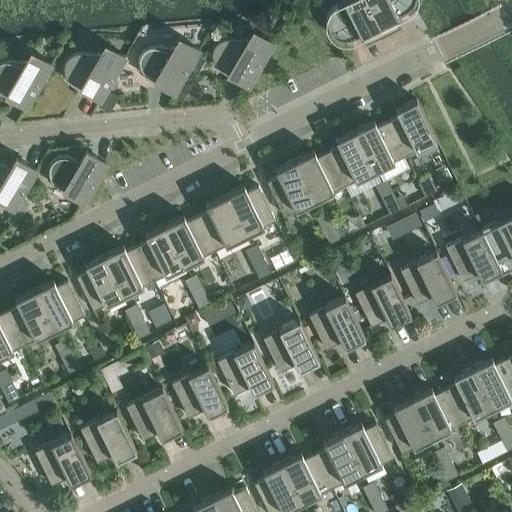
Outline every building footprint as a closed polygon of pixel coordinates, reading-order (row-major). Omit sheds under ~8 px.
[(367,0),(344,0),(337,4),(333,6),(331,9),(328,12),(327,15),(326,19),(326,22),(327,26),(328,30),(330,33),(333,36),(336,38),(339,39),(343,40),(346,40),(350,40),(354,38),(361,35),(364,41),(383,32),(367,0)] [(367,0),(383,32),(402,22),(399,16),(406,12),(409,10),(412,8),(414,5),(416,1),(416,0),(367,0)] [(216,44),(215,46),(214,47),(213,50),(212,53),(212,56),(212,58),(213,59),(213,61),(214,63),(215,65),(217,67),(219,68),(248,85),(273,42),(229,39),(227,39),(225,39),(223,39),(220,41),(219,42),(217,43),(216,44)] [(138,58),(138,61),(138,62),(138,64),(138,66),(139,67),(139,69),(141,71),(142,73),(143,74),(145,75),(146,76),(174,92),(186,72),(195,56),(200,49),(155,46),(153,46),(151,46),(149,47),(148,47),(146,48),(144,49),(142,51),(141,53),(139,56),(139,57),(138,58)] [(65,75),(66,76),(67,78),(68,80),(70,82),(72,83),(100,99),(126,56),(80,53),(78,53),(76,53),(75,54),(74,54),(72,55),(69,58),(68,59),(67,60),(66,61),(65,63),(65,64),(65,65),(64,67),(64,69),(64,70),(64,72),(65,75)] [(195,56),(186,72),(193,75),(196,70),(199,72),(205,62),(195,56)] [(0,91),(26,106),(52,63),(7,60),(5,60),(3,60),(1,61),(0,61),(0,91)] [(191,89),(180,90),(180,101),(192,101),(191,89)] [(108,90),(99,106),(109,112),(118,96),(108,90)] [(399,115),(388,121),(405,155),(436,139),(416,98),(396,109),(397,111),(397,110),(399,115)] [(374,119),(355,129),(375,170),(405,155),(388,121),(377,126),(375,121),(374,119)] [(339,145),(328,150),(345,185),(375,170),(355,129),(335,138),(336,140),(337,140),(339,145)] [(314,149),(294,159),(315,200),(345,185),(328,150),(317,156),(314,151),(315,151),(314,149)] [(47,168),(47,170),(47,171),(47,174),(48,176),(48,178),(49,179),(50,181),(52,182),(53,183),(54,185),(83,202),(106,163),(86,151),(79,162),(70,157),(68,156),(67,156),(64,155),(61,155),(60,155),(58,156),(56,157),(54,158),(52,159),(51,160),(50,162),(49,164),(48,166),(47,168)] [(0,200),(13,208),(36,170),(16,158),(10,169),(1,164),(0,163),(0,200)] [(315,200),(294,159),(275,168),(276,170),(279,175),(267,181),(284,215),(295,209),(296,209),(315,200)] [(430,176),(418,181),(425,196),(437,190),(430,176)] [(375,185),(382,199),(394,193),(387,179),(375,185)] [(244,184),(224,194),(245,234),(264,225),(275,219),(258,185),(247,191),(244,186),(245,186),(244,184)] [(394,193),(382,199),(389,214),(401,208),(394,193)] [(209,209),(198,215),(215,249),(245,234),(224,194),(205,203),(206,205),(209,209)] [(433,203),(419,210),(424,220),(439,213),(433,203)] [(315,215),(322,229),(334,223),(327,209),(315,215)] [(415,212),(402,218),(409,231),(421,225),(415,212)] [(511,212),(480,228),(497,262),(499,262),(511,254),(511,212)] [(183,214),(164,223),(184,264),(215,249),(198,215),(186,221),(184,216),(183,214)] [(149,239),(137,245),(154,279),(184,264),(164,223),(145,233),(146,235),(149,239)] [(334,223),(322,229),(329,243),(341,238),(334,223)] [(497,262),(480,228),(461,237),(461,238),(446,245),(463,280),(478,272),(481,278),(502,268),(501,266),(499,262),(497,262)] [(123,244),(104,253),(124,294),(154,279),(137,245),(126,250),(124,246),(123,244)] [(245,249),(252,264),(264,258),(256,244),(245,249)] [(456,291),(436,250),(415,260),(416,260),(400,268),(417,302),(433,294),(436,301),(456,291)] [(124,294),(104,253),(85,263),(86,265),(88,269),(77,275),(94,309),(105,303),(105,304),(124,294)] [(264,258),(252,264),(259,278),(271,272),(264,258)] [(411,313),(390,273),(370,283),(354,291),(371,325),(387,317),(390,324),(411,313)] [(185,279),(192,294),(203,288),(196,274),(185,279)] [(53,278),(34,288),(54,329),(73,319),(85,314),(68,279),(56,285),(54,281),(54,280),(53,278)] [(18,304),(7,310),(24,344),(54,329),(34,288),(15,298),(16,300),(16,299),(18,304)] [(203,288),(192,294),(199,308),(211,302),(203,288)] [(246,295),(235,300),(240,310),(251,305),(246,295)] [(365,336),(345,295),(324,305),(324,306),(308,313),(325,348),(341,340),(344,346),(365,336)] [(124,309),(132,323),(143,318),(136,303),(124,309)] [(0,355),(24,344),(7,310),(0,313),(0,355)] [(194,311),(184,316),(186,321),(189,325),(199,321),(194,311)] [(143,318),(132,323),(139,338),(150,332),(143,318)] [(319,359),(299,318),(278,328),(279,328),(263,336),(280,370),(295,362),(299,369),(319,359)] [(54,344),(62,358),(73,352),(66,338),(54,344)] [(157,340),(145,346),(151,357),(162,352),(157,340)] [(274,381),(253,341),(233,351),(217,359),(234,393),(250,385),(253,392),(274,381)] [(73,352),(62,358),(69,373),(80,367),(73,352)] [(491,356),(472,366),(493,407),(511,397),(511,370),(506,358),(494,363),(492,358),(491,356)] [(110,363),(100,368),(111,391),(121,386),(117,376),(110,363)] [(228,404),(207,363),(187,373),(187,374),(171,381),(188,416),(204,408),(207,414),(228,404)] [(457,382),(445,387),(462,422),(493,407),(472,366),(453,375),(454,377),(457,382)] [(0,370),(0,385),(1,388),(13,382),(6,368),(0,370)] [(13,382),(1,388),(8,402),(20,397),(13,382)] [(182,427),(162,386),(141,396),(126,404),(143,438),(158,430),(162,437),(182,427)] [(431,386),(412,396),(432,437),(462,422),(445,387),(434,393),(432,388),(431,386)] [(432,437),(412,396),(393,405),(394,407),(396,412),(385,418),(402,452),(413,446),(432,437)] [(137,449),(116,408),(96,419),(80,427),(97,461),(113,453),(116,460),(137,449)] [(492,422),(500,436),(511,430),(504,416),(492,422)] [(361,421),(342,431),(362,471),(381,462),(393,456),(376,422),(364,428),(362,423),(361,421)] [(511,431),(511,430),(500,436),(507,450),(511,447),(511,431)] [(91,472),(71,431),(50,441),(50,442),(34,449),(51,484),(67,476),(70,482),(91,472)] [(326,447),(315,452),(332,486),(362,471),(342,431),(323,440),(324,442),(326,447)] [(432,452),(439,466),(451,460),(444,446),(432,452)] [(301,451),(282,460),(302,501),(332,486),(315,452),(304,458),(302,453),(301,451)] [(302,501),(282,460),(263,470),(263,472),(264,472),(266,476),(254,482),(269,511),(279,511),(283,511),(302,501)] [(451,460),(439,466),(446,480),(458,474),(451,460)] [(362,486),(369,501),(381,495),(374,480),(362,486)] [(461,483),(447,490),(453,503),(468,495),(461,483)] [(231,486),(212,495),(220,511),(258,511),(246,486),(234,492),(232,488),(231,486)] [(196,511),(194,511),(220,511),(212,495),(192,505),(193,507),(194,506),(196,511)] [(381,495),(369,501),(374,511),(382,511),(388,509),(381,495)]
